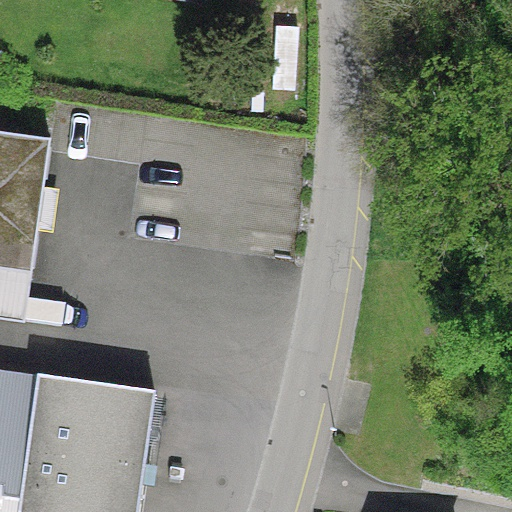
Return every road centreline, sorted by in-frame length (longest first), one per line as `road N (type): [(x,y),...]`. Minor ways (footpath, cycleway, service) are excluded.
road 1 (residential): [(280,511),(339,252),(347,107),(341,0)]
road 2 (unknown): [(0,287),(322,333)]
road 3 (unknown): [(293,479),(443,511)]
